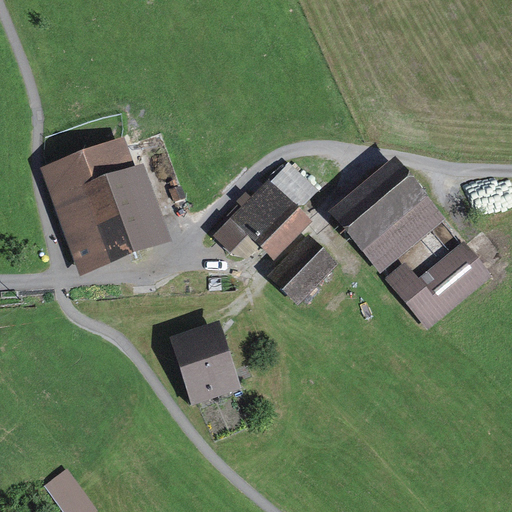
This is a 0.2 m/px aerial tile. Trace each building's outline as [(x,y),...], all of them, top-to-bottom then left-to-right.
[(120,145),(50,170),(84,266),(163,238),(139,170),(130,173),(120,145)] [(248,213),(280,248),(316,216),(284,181),(248,213)] [(363,231),(389,263),(448,215),(423,183),(363,231)] [(305,296),(343,256),(326,240),(288,280),(305,296)] [(434,315),(491,268),(472,245),(415,292),(434,315)] [(177,342),(196,396),(236,383),(217,328),(177,342)] [(97,511),(67,469),(43,486),(62,511),(97,511)]
